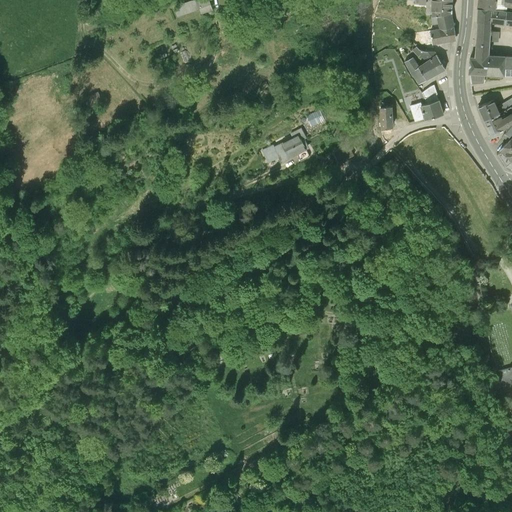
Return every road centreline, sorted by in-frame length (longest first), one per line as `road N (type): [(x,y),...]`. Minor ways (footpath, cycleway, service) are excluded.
road 1 (track): [(290,216),(364,194),(391,209),(356,206),(262,257),(202,296),(203,303),(352,258),(390,279),(403,314),(380,281),(345,276),(210,341),(301,315),(362,322),(374,336),(378,386),(353,410),(161,511)]
road 2 (track): [(342,184),(75,350),(0,427)]
road 3 (track): [(217,9),(211,62),(157,84),(127,76),(97,50),(82,30),(81,0)]
road 4 (secondary): [(467,0),(459,90),(475,142),(503,185)]
